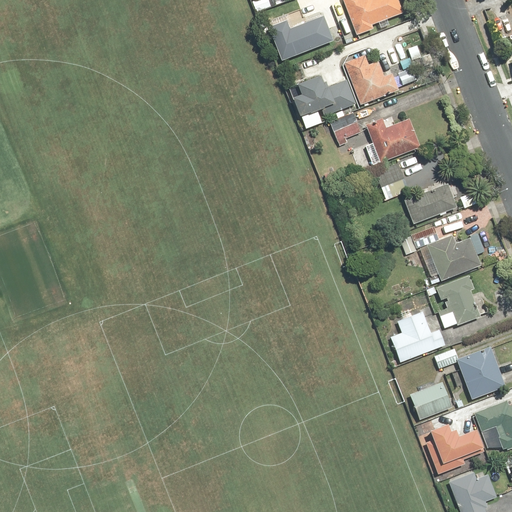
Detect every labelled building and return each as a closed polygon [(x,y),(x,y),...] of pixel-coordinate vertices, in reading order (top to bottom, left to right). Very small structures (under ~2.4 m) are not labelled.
[(255,0),(253,1),(257,12),(277,4),(275,0),(255,0)] [(345,0),(358,32),(374,26),(372,23),(404,11),(399,0),(345,0)] [(288,16),(270,23),(283,56),(335,37),(326,11),(291,24),(288,16)] [(362,56),(341,64),(357,107),(397,92),(390,75),(382,78),(376,63),(366,66),(362,56)] [(292,95),(299,116),(323,107),(325,112),(352,103),(344,80),(326,86),(322,75),(297,83),(300,92),(292,95)] [(350,114),(328,123),(338,147),(345,144),(344,140),(359,134),(350,114)] [(379,119),(363,126),(370,144),(363,147),(371,167),(417,148),(406,120),(383,129),(379,119)] [(395,164),(372,173),(383,201),(406,193),(395,164)] [(441,188),(399,205),(408,228),(450,212),(441,188)] [(433,227),(409,236),(414,249),(437,241),(433,227)] [(450,237),(417,249),(428,278),(435,275),(438,283),(478,268),(467,240),(453,245),(450,237)] [(467,277),(433,289),(438,302),(444,300),(445,302),(442,303),(445,310),(436,312),(442,330),(454,326),(454,327),(478,319),(468,292),(471,290),(467,277)] [(399,334),(387,339),(396,364),(443,347),(438,332),(428,335),(420,313),(394,322),(399,334)] [(453,350),(432,358),(437,370),(454,363),(468,401),(504,388),(488,348),(456,360),(453,350)] [(440,383),(407,395),(417,422),(449,409),(440,383)] [(477,402),(454,411),(458,422),(472,416),(479,433),(492,428),(501,450),(504,449),(505,452),(511,449),(511,403),(506,406),(504,401),(480,410),(477,402)] [(472,473),(446,483),(457,511),(483,511),(482,509),(485,508),(483,503),(495,498),(486,475),(475,480),(472,473)]
